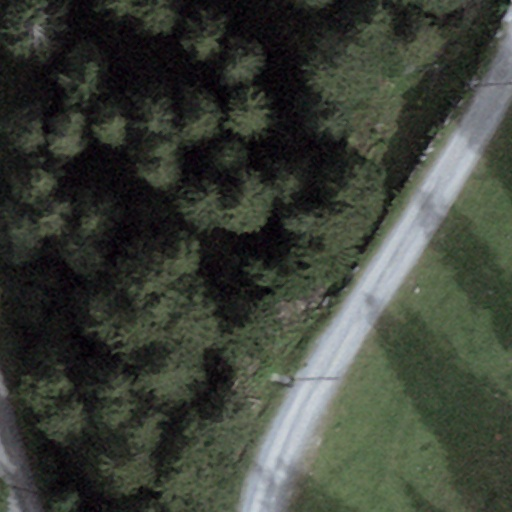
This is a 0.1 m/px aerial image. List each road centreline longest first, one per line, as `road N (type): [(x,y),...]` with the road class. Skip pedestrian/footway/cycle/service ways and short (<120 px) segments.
road 1 (track): [(511,40),(357,301),(256,511)]
road 2 (track): [(33,511),(0,389)]
